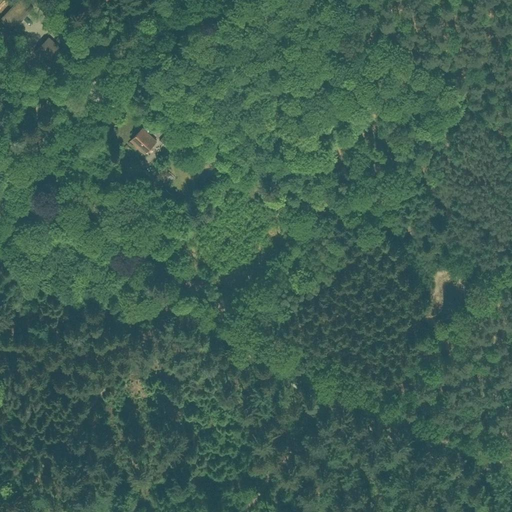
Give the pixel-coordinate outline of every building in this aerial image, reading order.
[(13,28),(33,8),(23,0),(18,0),(1,18),(13,28)] [(52,2),(43,13),(58,27),(67,17),(52,2)] [(53,69),(66,55),(48,37),(34,51),(53,69)] [(144,154),(156,141),(142,128),(130,141),(144,154)] [(172,128),(160,141),(165,146),(177,133),(172,128)]
